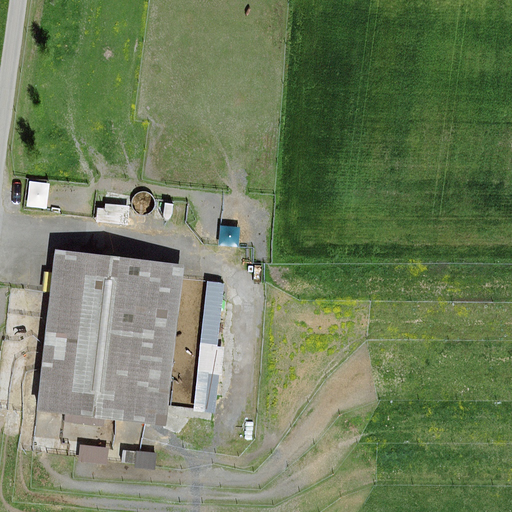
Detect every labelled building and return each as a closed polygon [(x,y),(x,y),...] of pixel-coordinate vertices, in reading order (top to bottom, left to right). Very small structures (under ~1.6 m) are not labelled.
[(30,201),(51,202),(52,176),(32,175),(30,201)] [(190,270),(60,255),(42,410),(172,425),(190,270)] [(206,276),(201,407),(222,408),(226,277),(206,276)] [(109,448),(80,445),(78,461),(107,464),(109,448)] [(157,453),(123,450),(122,464),(135,465),(135,469),(155,470),(157,453)]
